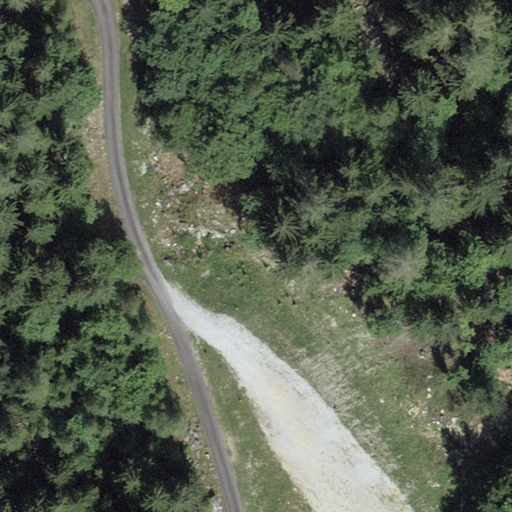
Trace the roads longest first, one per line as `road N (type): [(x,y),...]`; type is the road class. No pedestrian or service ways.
road 1 (unclassified): [(98,0),(126,203),(215,440),(233,511)]
road 2 (track): [(166,304),(241,352),(270,388),(330,511)]
